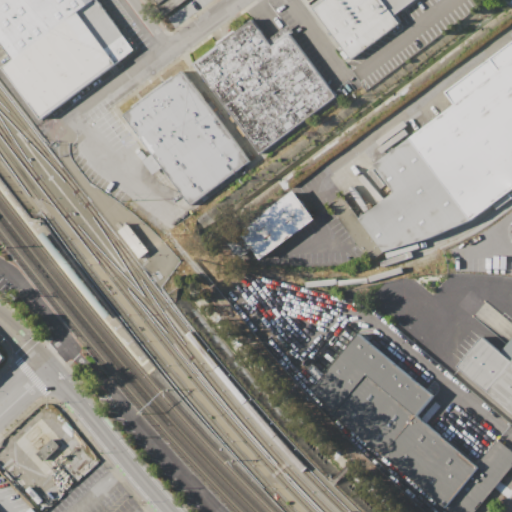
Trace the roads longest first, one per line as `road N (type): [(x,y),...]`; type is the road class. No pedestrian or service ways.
road 1 (residential): [(50,138),(234,0)]
road 2 (tertiary): [(169,511),(85,412)]
